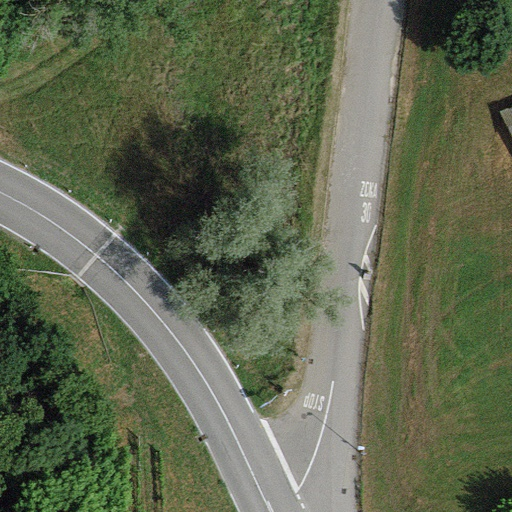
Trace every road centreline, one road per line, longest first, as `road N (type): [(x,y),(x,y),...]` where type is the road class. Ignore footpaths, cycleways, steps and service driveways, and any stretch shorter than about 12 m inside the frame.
road 1 (residential): [(274,511),(304,475),(331,382),(377,0)]
road 2 (secondary): [(0,195),(53,224),(130,289),(192,368),(268,511)]
